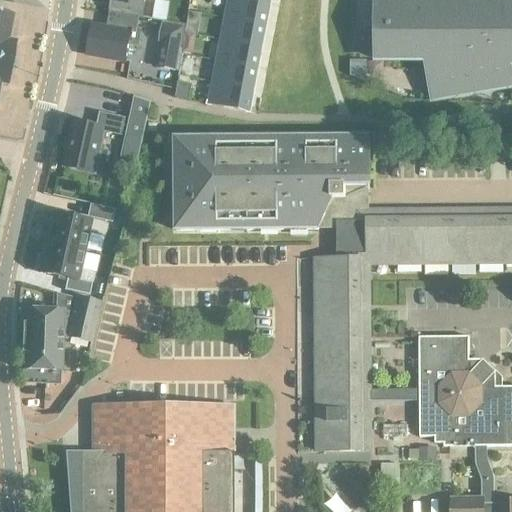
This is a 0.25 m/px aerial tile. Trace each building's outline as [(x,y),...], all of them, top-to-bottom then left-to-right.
[(114,0),(112,13),(133,17),(136,4),(143,6),(144,0),(114,0)] [(160,20),(162,2),(151,0),(148,0),(145,18),(160,20)] [(227,0),(224,19),(266,27),(270,5),(242,0),(227,0)] [(372,27),(371,0),(356,0),(356,28),(372,27)] [(511,0),(376,0),(376,61),(437,61),(441,89),(476,83),(490,81),(509,78),(507,66),(511,65),(511,0)] [(0,85),(7,86),(15,46),(6,44),(11,16),(0,13),(0,85)] [(133,17),(112,13),(109,29),(93,26),(87,56),(125,63),(133,17)] [(220,40),(261,48),(266,27),(224,19),(220,40)] [(182,28),(162,24),(158,43),(179,47),(182,28)] [(216,62),(257,70),(261,48),(220,40),(216,62)] [(257,70),(216,62),(212,83),(253,92),(257,70)] [(189,101),(192,86),(178,83),(176,99),(189,101)] [(207,105),(249,113),(253,92),(212,83),(207,105)] [(150,103),(135,98),(126,137),(142,140),(150,103)] [(66,151),(62,167),(94,175),(104,132),(120,136),(123,120),(100,115),(97,128),(72,123),(68,139),(65,151),(66,151)] [(262,231),(262,224),(276,224),(276,231),(292,230),(292,224),(306,223),(306,230),(317,230),(319,227),(323,227),(323,222),(356,222),(357,212),(364,212),(364,192),(368,190),(368,164),(369,164),(369,144),(351,145),(351,138),(335,138),(335,145),(321,145),(321,138),(305,138),(305,145),(291,145),(291,139),(275,139),(275,145),(261,146),(261,139),(245,139),(245,146),(231,146),(231,139),(174,139),(175,231),(202,231),(202,224),(216,224),(216,231),(232,231),(232,224),(246,224),(246,231),(262,231)] [(401,155),(401,165),(427,166),(427,156),(401,155)] [(89,206),(86,218),(111,224),(114,211),(89,206)] [(445,447),(477,447),(477,463),(483,483),(483,499),(494,499),(494,479),(486,459),(486,447),(511,447),(511,387),(489,387),(489,377),(477,365),(470,365),(470,338),(418,338),(419,390),(370,391),(369,265),(511,263),(511,210),(364,212),(357,212),(356,222),(323,222),(323,227),(336,227),(336,260),(315,260),(317,452),(370,452),(370,402),(419,402),(419,437),(436,437),(436,443),(445,443),(445,447)] [(52,215),(45,244),(83,252),(89,223),(67,218),(68,214),(56,211),(55,215),(52,215)] [(83,252),(45,244),(42,257),(38,256),(36,268),(39,269),(39,273),(66,279),(63,291),(87,296),(90,284),(76,281),(83,252)] [(151,329),(176,329),(176,283),(151,282),(151,329)] [(55,312),(62,312),(72,312),(76,298),(56,294),(55,312)] [(72,312),(62,312),(62,335),(67,336),(67,337),(90,342),(99,304),(76,298),(72,312)] [(62,335),(62,312),(55,312),(22,311),(20,370),(23,370),(23,383),(59,385),(59,383),(59,372),(60,372),(62,335)] [(223,511),(223,458),(231,458),(231,408),(93,408),(93,422),(93,455),(81,455),(81,487),(85,487),(85,502),(81,502),(81,511),(223,511)] [(375,431),(401,431),(402,414),(376,413),(375,431)] [(435,449),(419,449),(419,461),(435,461),(435,449)] [(381,471),(381,492),(399,492),(399,471),(381,471)] [(494,499),(483,499),(452,499),(451,511),(511,511),(511,502),(497,502),(497,505),(494,505),(494,499)]
